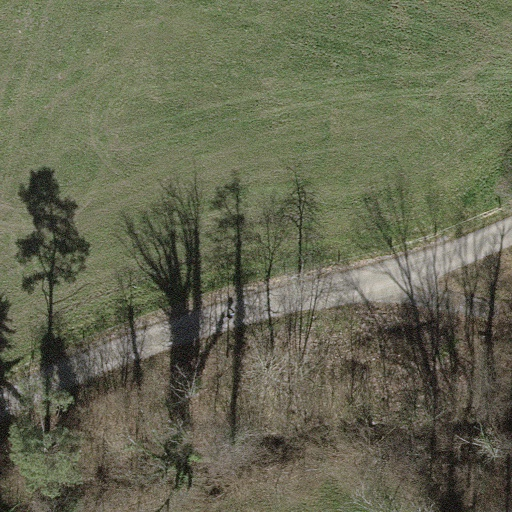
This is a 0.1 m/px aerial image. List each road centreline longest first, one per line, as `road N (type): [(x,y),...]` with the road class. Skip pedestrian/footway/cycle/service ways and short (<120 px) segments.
road 1 (track): [(511,237),(456,265),(155,340),(0,413)]
road 2 (track): [(376,288),(511,324)]
